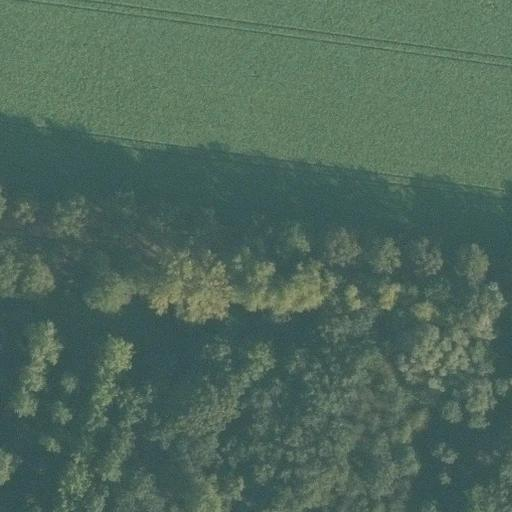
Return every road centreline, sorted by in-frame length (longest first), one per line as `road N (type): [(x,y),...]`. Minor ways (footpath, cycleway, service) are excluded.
road 1 (track): [(218,248),(511,288)]
road 2 (track): [(218,248),(143,511)]
road 3 (track): [(0,220),(218,248)]
